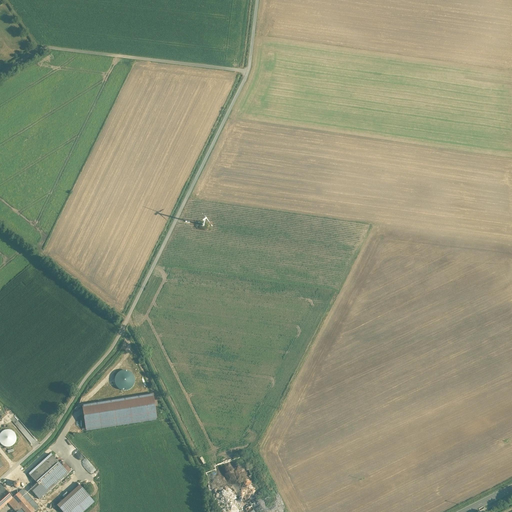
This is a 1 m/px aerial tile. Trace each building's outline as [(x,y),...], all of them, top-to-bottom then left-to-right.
[(134,390),(134,372),(116,371),(115,389),(134,390)] [(153,395),(82,406),(86,432),(157,421),(153,395)] [(36,440),(16,416),(12,421),(31,444),(36,440)] [(16,442),(16,438),(15,435),(14,432),(11,430),(7,430),(4,430),(1,432),(0,434),(0,442),(1,445),(4,446),(8,447),(11,446),(14,444),(16,442)] [(51,454),(28,474),(39,486),(32,492),(39,499),(46,493),(42,489),(64,469),(51,454)] [(64,469),(42,489),(46,493),(47,494),(69,474),(64,469)] [(0,484),(0,509),(8,503),(12,499),(12,498),(13,498),(0,484)] [(79,486),(57,506),(62,511),(70,511),(89,496),(79,486)] [(39,508),(22,489),(18,493),(35,511),(39,508)] [(33,511),(35,511),(18,493),(13,498),(12,498),(12,499),(21,508),(24,511),(33,511)] [(89,496),(70,511),(82,511),(94,502),(89,496)] [(16,511),(21,508),(12,499),(8,503),(16,511)]
